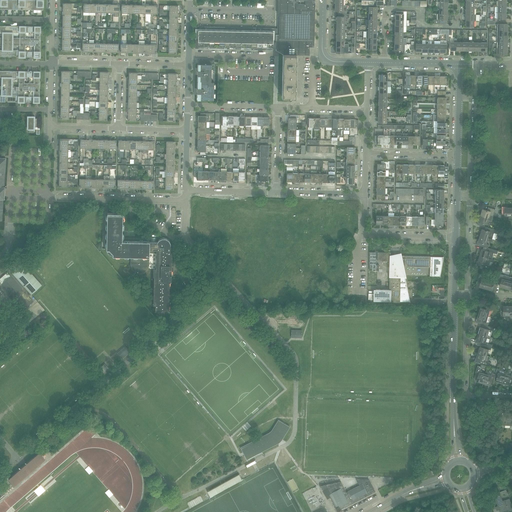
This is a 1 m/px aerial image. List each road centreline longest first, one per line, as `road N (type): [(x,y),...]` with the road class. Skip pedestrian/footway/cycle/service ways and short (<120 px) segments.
road 1 (residential): [(383,62),(386,9),(422,10),(422,27),(456,27),(456,0)]
road 2 (residential): [(511,397),(463,395),(466,296)]
road 3 (residential): [(46,197),(178,200),(185,189)]
road 4 (residential): [(455,237),(363,235),(364,194)]
road 5 (tertiary): [(453,419),(454,295)]
